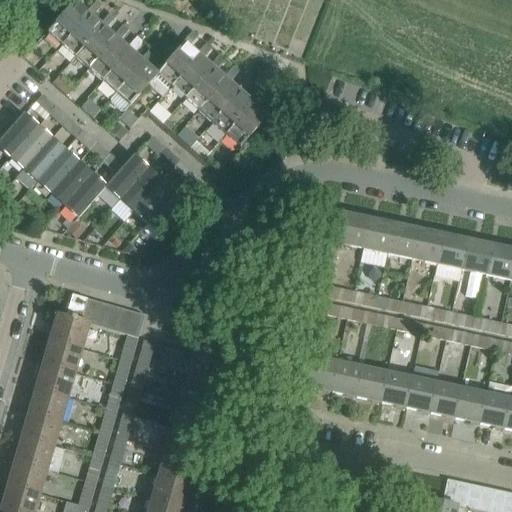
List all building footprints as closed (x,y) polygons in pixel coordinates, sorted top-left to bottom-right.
[(88,15),(86,13),(78,6),(83,0),(73,0),(72,2),(74,3),(47,34),(47,35),(60,46),(88,15)] [(60,46),(74,59),(102,27),(99,25),(92,18),(101,7),(96,2),(86,13),(88,15),(60,46)] [(74,59),(87,70),(115,39),(113,37),(105,30),(115,19),(109,14),(99,25),(102,27),(74,59)] [(87,70),(101,83),(129,51),(127,49),(119,42),(128,31),(123,26),(113,37),(115,39),(87,70)] [(148,86),(162,99),(199,57),(196,55),(188,48),(198,37),(192,32),(183,42),(182,44),(184,46),(157,76),(148,86)] [(136,38),(127,49),(129,51),(101,83),(114,94),(142,62),(140,61),(132,54),(142,43),(136,38)] [(171,88),(184,100),(212,69),(210,67),(202,60),(211,49),(206,44),(196,55),(199,57),(162,99),(171,88)] [(129,107),(148,86),(157,76),(146,66),(156,55),(150,50),(140,61),(142,62),(114,94),(129,107)] [(219,56),(210,67),(212,69),(184,100),(197,111),(225,80),(223,79),(215,72),(225,61),(219,56)] [(197,111),(211,124),(239,92),(236,91),(229,84),(238,73),(233,68),(223,79),(225,80),(197,111)] [(58,78),(52,85),(64,96),(71,89),(58,78)] [(211,124),(225,136),(252,105),(250,103),(242,96),(252,85),(246,80),(236,91),(239,92),(211,124)] [(260,91),(250,103),(252,105),(225,136),(239,149),(267,117),(256,108),(265,96),(260,91)] [(46,100),(43,104),(39,108),(49,116),(52,112),(55,109),(46,100)] [(59,112),(56,116),(53,120),(62,128),(66,124),(69,120),(59,112)] [(0,141),(0,151),(9,160),(37,128),(24,116),(23,116),(0,141)] [(167,120),(163,125),(170,131),(174,127),(167,120)] [(116,123),(109,132),(119,141),(126,132),(116,123)] [(73,124),(70,127),(66,132),(76,140),(79,136),(82,132),(73,124)] [(189,148),(195,141),(198,139),(184,126),(175,136),(189,148)] [(23,171),(51,140),(37,128),(9,160),(23,171)] [(86,136),(83,139),(80,143),(89,152),(93,148),(96,144),(86,136)] [(23,171),(16,180),(29,192),(36,183),(64,152),(51,140),(23,171)] [(209,154),(195,141),(189,148),(203,160),(209,154)] [(162,154),(165,150),(156,142),(153,145),(149,149),(159,158),(162,154)] [(100,148),(97,151),(93,155),(103,164),(106,160),(109,156),(100,148)] [(78,164),(64,152),(36,183),(50,195),(78,164)] [(172,170),(176,166),(179,162),(169,154),(166,157),(163,161),(172,170)] [(116,176),(105,189),(119,201),(147,170),(134,158),(132,157),(123,168),(116,176)] [(107,167),(116,176),(123,168),(113,160),(110,163),(107,167)] [(50,195),(63,207),(91,176),(78,164),(50,195)] [(186,182),(189,178),(192,174),(183,166),(176,173),(186,182)] [(119,201),(133,213),(160,182),(147,170),(119,201)] [(105,189),(91,176),(63,207),(78,220),(105,189)] [(196,178),(193,181),(190,185),(199,194),(206,186),(196,178)] [(174,194),(160,182),(133,213),(147,225),(174,194)] [(147,225),(161,238),(188,207),(174,194),(147,225)] [(312,240),(335,245),(341,214),(319,209),(312,240)] [(341,214),(335,245),(360,250),(367,219),(341,214)] [(367,219),(360,250),(385,255),(392,225),(367,219)] [(76,224),(68,232),(77,240),(85,231),(76,224)] [(392,225),(385,255),(410,261),(417,230),(392,225)] [(417,230),(410,261),(435,266),(442,236),(417,230)] [(442,236),(435,266),(460,271),(467,241),(442,236)] [(467,241),(460,271),(485,277),(492,246),(467,241)] [(511,274),(511,250),(492,246),(485,277),(510,282),(511,274)] [(129,247),(123,254),(132,256),(136,252),(129,247)] [(326,287),(303,283),(303,282),(300,293),(323,298),(326,287)] [(351,293),(326,287),(323,298),(348,304),(351,293)] [(351,293),(348,304),(373,309),(376,298),(351,293)] [(65,319),(79,323),(86,300),(72,296),(65,319)] [(401,303),(376,298),(373,309),(398,314),(401,303)] [(299,299),(297,310),(320,315),(322,304),(299,299)] [(88,326),(96,303),(86,300),(79,323),(88,326)] [(108,306),(96,303),(88,326),(100,329),(108,306)] [(424,320),(426,309),(401,303),(398,314),(424,320)] [(347,310),(322,304),(320,315),(345,321),(347,310)] [(120,310),(108,306),(100,329),(112,333),(120,310)] [(451,314),(426,309),(424,320),(449,325),(451,314)] [(120,310),(112,333),(124,336),(132,313),(120,310)] [(370,326),(372,315),(347,310),(345,321),(370,326)] [(144,317),(132,313),(124,336),(127,337),(138,340),(144,317)] [(449,325),(474,331),(476,320),(451,314),(449,325)] [(50,340),(82,349),(88,326),(79,323),(65,319),(54,315),(54,316),(53,317),(56,318),(50,340)] [(397,320),(372,315),(370,326),(395,331),(397,320)] [(420,337),(422,326),(397,320),(395,331),(420,337)] [(499,336),(501,325),(476,320),(474,331),(499,336)] [(511,338),(511,327),(501,325),(499,336),(511,338)] [(447,331),(422,326),(420,337),(445,342),(447,331)] [(445,342),(470,347),(472,336),(447,331),(445,342)] [(495,353),(498,342),(472,336),(470,347),(495,353)] [(131,363),(135,348),(138,340),(127,337),(120,360),(131,363)] [(50,340),(42,365),(75,374),(82,349),(50,340)] [(143,342),(137,365),(148,368),(154,345),(143,342)] [(511,356),(511,344),(498,342),(495,353),(511,356)] [(310,358),(288,353),(287,353),(281,383),(304,388),(310,358)] [(191,355),(191,356),(191,357),(193,358),(187,379),(218,388),(224,366),(227,367),(227,366),(193,356),(191,355)] [(304,388),(329,394),(335,363),(310,358),(304,388)] [(120,360),(113,384),(124,388),(131,363),(120,360)] [(360,369),(335,363),(329,394),(354,399),(360,369)] [(35,389),(68,398),(75,374),(42,365),(35,389)] [(148,368),(137,365),(130,389),(141,392),(148,368)] [(354,399),(379,404),(386,374),(360,369),(354,399)] [(411,379),(386,374),(379,404),(404,410),(411,379)] [(211,412),(218,388),(187,379),(180,404),(211,412)] [(404,410),(429,415),(436,385),(411,379),(404,410)] [(106,409),(117,412),(124,388),(113,384),(106,409)] [(461,390),(436,385),(429,415),(454,421),(461,390)] [(35,389),(28,414),(60,423),(68,398),(35,389)] [(133,417),(141,392),(130,389),(123,414),(133,417)] [(454,421),(480,426),(486,395),(461,390),(454,421)] [(480,426),(505,431),(511,401),(486,395),(480,426)] [(180,404),(173,428),(204,436),(211,412),(180,404)] [(106,409),(99,434),(110,437),(117,412),(106,409)] [(21,438),(53,447),(60,423),(28,414),(21,438)] [(133,417),(123,414),(116,438),(126,441),(133,417)] [(197,461),(204,436),(173,428),(165,452),(197,461)] [(92,458),(103,461),(110,437),(99,434),(92,458)] [(21,438),(14,463),(46,472),(53,447),(21,438)] [(120,465),(126,441),(116,438),(109,462),(120,465)] [(165,452),(158,476),(190,485),(197,461),(165,452)] [(92,458),(84,483),(95,486),(103,461),(92,458)] [(120,465),(109,462),(101,487),(112,490),(120,465)] [(7,488),(39,497),(46,472),(14,463),(7,488)] [(183,509),(190,485),(158,476),(151,501),(183,509)] [(441,504),(453,507),(458,484),(446,481),(441,504)] [(77,507),(88,510),(95,486),(84,483),(77,507)] [(453,507),(457,508),(465,509),(470,486),(458,484),(453,507)] [(470,486),(465,509),(476,511),(481,489),(470,486)] [(96,511),(106,511),(112,490),(101,487),(94,511),(96,511)] [(7,488),(0,511),(34,511),(39,497),(7,488)] [(481,489),(476,511),(477,511),(488,511),(493,491),(481,489)] [(493,491),(488,511),(500,511),(505,494),(493,491)] [(500,511),(511,511),(511,495),(505,494),(500,511)] [(182,511),(183,509),(151,501),(147,511),(182,511)] [(423,511),(455,511),(457,508),(453,507),(441,504),(426,501),(423,511)]
